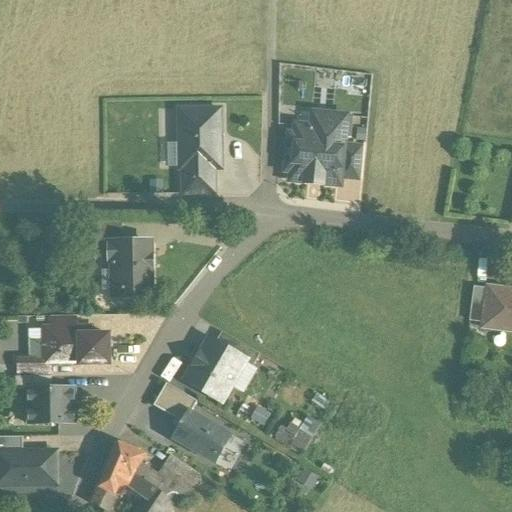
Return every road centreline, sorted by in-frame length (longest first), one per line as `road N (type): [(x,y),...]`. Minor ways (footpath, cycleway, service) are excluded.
road 1 (residential): [(76,511),(142,374),(236,250),(278,223)]
road 2 (track): [(0,208),(268,199)]
road 3 (residential): [(511,243),(336,220),(278,223)]
road 4 (track): [(278,223),(268,199),(273,0)]
